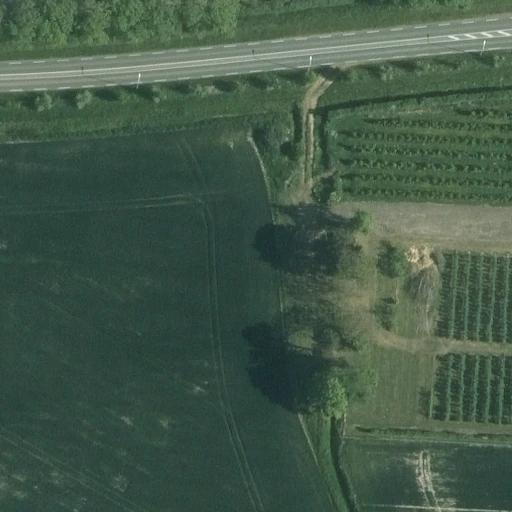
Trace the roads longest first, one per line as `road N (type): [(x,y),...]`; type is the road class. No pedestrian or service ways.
road 1 (primary): [(511,35),(0,77)]
road 2 (residential): [(126,0),(0,12)]
